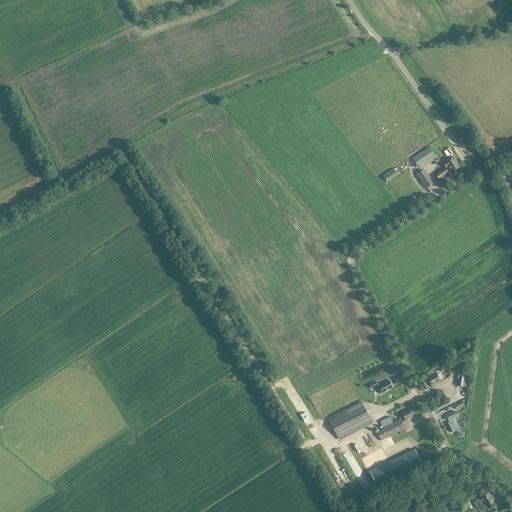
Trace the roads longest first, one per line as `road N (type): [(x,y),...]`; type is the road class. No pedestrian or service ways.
road 1 (unclassified): [(511,496),(447,446),(353,258),(473,172)]
road 2 (unclassified): [(473,172),(348,0)]
